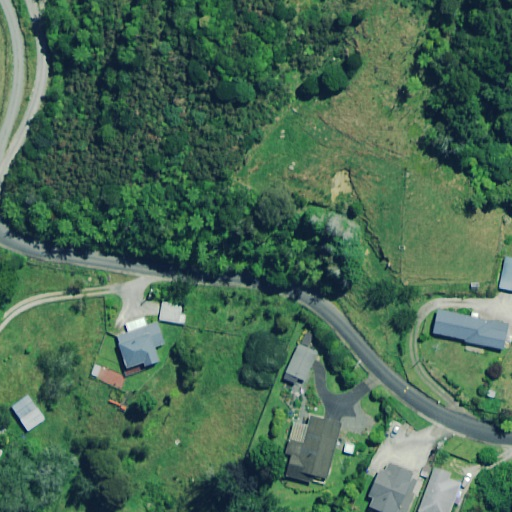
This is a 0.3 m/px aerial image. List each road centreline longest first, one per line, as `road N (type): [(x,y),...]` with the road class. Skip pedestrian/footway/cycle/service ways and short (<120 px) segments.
road 1 (residential): [(0,229),(6,240),(47,253),(269,280),(324,311),(421,403),(511,433)]
road 2 (residential): [(29,0),(38,86),(0,191)]
road 3 (residential): [(0,148),(18,70),(2,0)]
